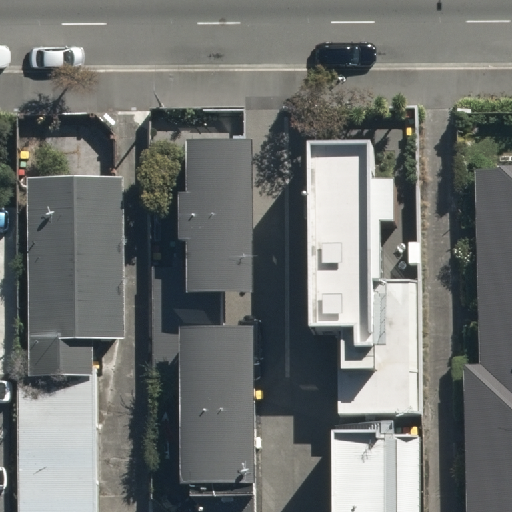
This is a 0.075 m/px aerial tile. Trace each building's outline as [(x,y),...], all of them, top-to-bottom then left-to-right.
[(265,137),(197,138),(199,289),(267,288),(265,137)] [(345,343),(346,417),(424,416),(423,277),(386,277),(384,138),(307,139),(309,343),(345,343)] [(511,511),(511,167),(485,168),(492,364),(466,365),(471,511),(511,511)] [(129,175),(39,175),(37,377),(102,376),(102,338),(128,338),(129,175)] [(262,511),(262,327),(194,328),(195,483),(215,511),(262,511)] [(103,511),(102,376),(37,377),(22,377),(23,511),(103,511)] [(345,511),(425,511),(425,435),(345,436),(345,511)]
